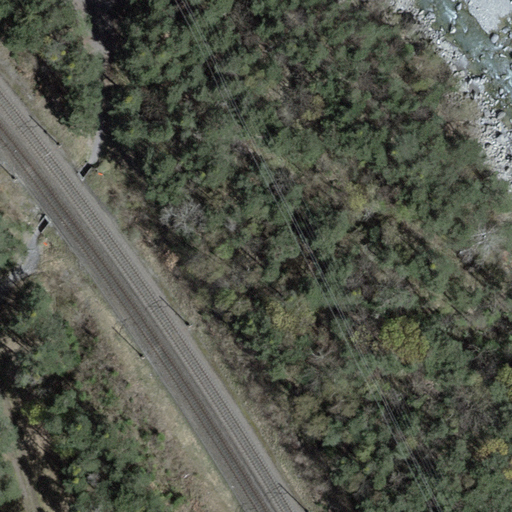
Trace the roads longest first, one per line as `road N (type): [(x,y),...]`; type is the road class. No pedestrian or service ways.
road 1 (track): [(0,288),(97,155),(105,38),(72,0)]
road 2 (track): [(40,511),(0,385)]
